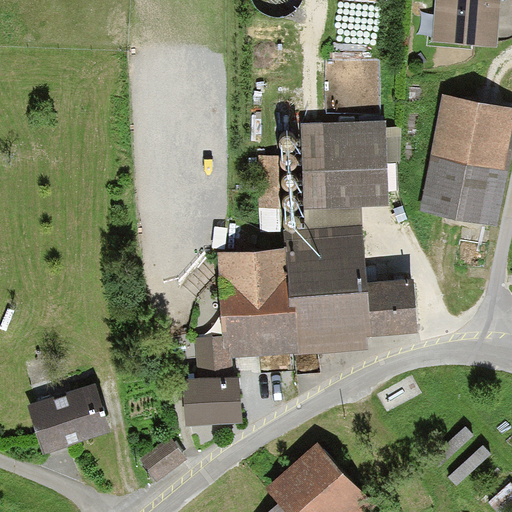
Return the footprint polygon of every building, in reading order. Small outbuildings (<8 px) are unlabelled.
[(497,0),(432,0),(429,39),(494,45),(497,0)] [(511,113),(443,101),(422,213),(498,227),(511,154),(511,113)] [(386,124),(302,127),(305,211),(388,208),(386,124)] [(283,155),(259,156),(262,234),(286,234),(283,155)] [(368,338),(365,284),(363,239),(286,242),(287,251),(220,254),(222,337),(227,337),(228,359),(368,352),(368,338)] [(414,281),(365,284),(368,338),(417,335),(414,281)] [(222,337),(198,338),(199,384),(228,383),(228,359),(227,337),(222,337)] [(199,384),(184,384),(185,427),(242,426),(242,383),(228,383),(199,384)] [(106,432),(91,385),(27,405),(41,452),(106,432)] [(169,437),(139,460),(157,483),(187,460),(169,437)] [(318,444),(268,490),(289,511),(371,511),(375,509),(318,444)] [(511,483),(490,503),(497,511),(501,511),(511,503),(511,483)]
